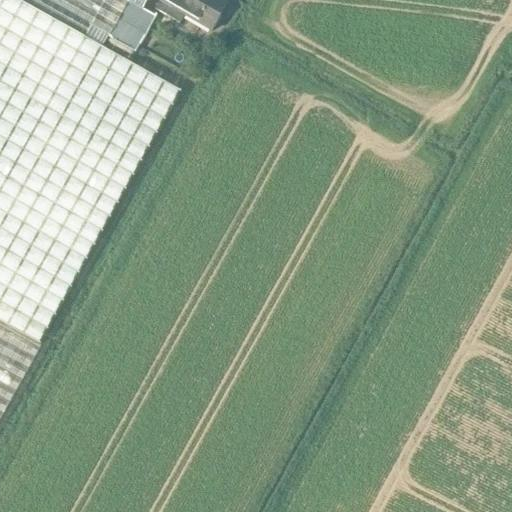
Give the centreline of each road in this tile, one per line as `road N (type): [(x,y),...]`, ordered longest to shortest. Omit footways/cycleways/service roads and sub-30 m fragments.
road 1 (track): [(511,0),(469,27),(428,114),(390,169),(342,183),(160,511)]
road 2 (track): [(360,511),(511,242)]
